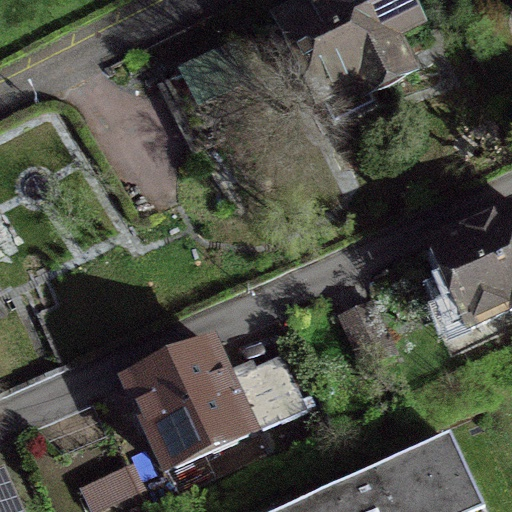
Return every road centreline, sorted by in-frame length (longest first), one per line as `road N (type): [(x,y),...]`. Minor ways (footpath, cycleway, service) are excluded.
road 1 (residential): [(511,192),(0,429)]
road 2 (residential): [(194,0),(0,99)]
